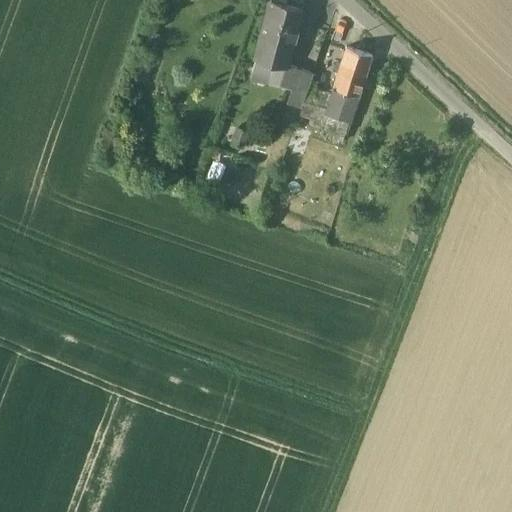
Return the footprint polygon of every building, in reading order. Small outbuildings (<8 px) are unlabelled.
[(302,8),(272,0),(271,0),(262,35),(251,75),(267,81),(273,62),(287,66),(287,64),(302,8)] [(372,55),(347,47),(339,72),(334,88),(358,96),(372,55)] [(342,62),(337,60),(334,71),(339,72),(342,62)] [(300,68),(287,64),(287,66),(273,62),(267,81),(291,88),(292,89),(300,68)] [(313,72),(300,68),(292,89),(291,88),(287,101),(301,106),(313,72)] [(317,90),(309,87),(300,115),(308,117),(317,90)] [(358,96),(334,88),(331,94),(321,127),(334,132),(335,130),(345,133),(358,96)] [(331,94),(317,90),(308,117),(310,118),(308,123),(321,127),(331,94)]
